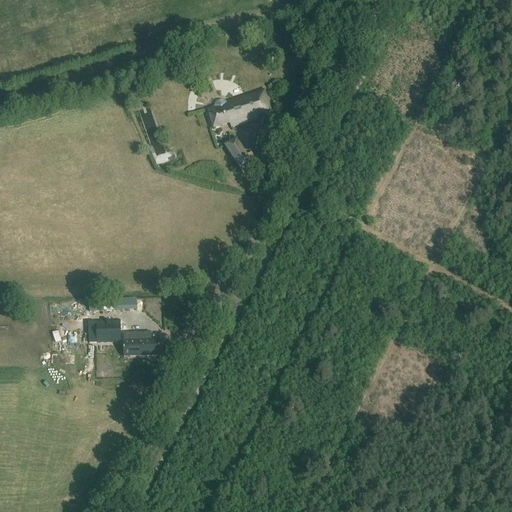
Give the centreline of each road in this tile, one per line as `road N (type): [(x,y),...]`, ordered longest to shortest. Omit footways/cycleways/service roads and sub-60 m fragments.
road 1 (unclassified): [(111,511),(380,0)]
road 2 (track): [(367,26),(310,3),(188,25),(136,66),(0,106)]
road 3 (track): [(362,225),(480,0)]
